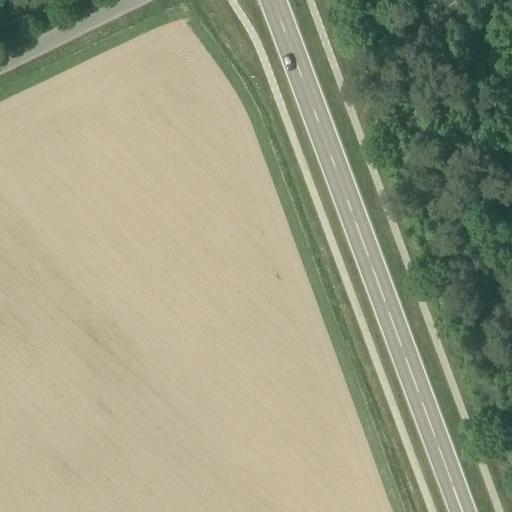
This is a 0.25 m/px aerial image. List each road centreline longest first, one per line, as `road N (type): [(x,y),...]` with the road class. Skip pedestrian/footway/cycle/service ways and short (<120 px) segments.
road 1 (primary): [(461,511),(272,0)]
road 2 (unclassified): [(0,75),(141,0)]
